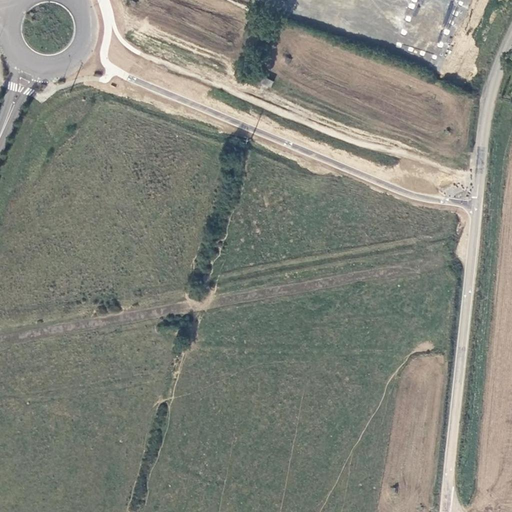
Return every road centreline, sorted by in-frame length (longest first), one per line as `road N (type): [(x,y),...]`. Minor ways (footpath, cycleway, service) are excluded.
road 1 (unclassified): [(478,205),(494,95),(511,48)]
road 2 (tertiary): [(7,22),(20,57),(59,66),(84,42),(86,16),(76,0)]
